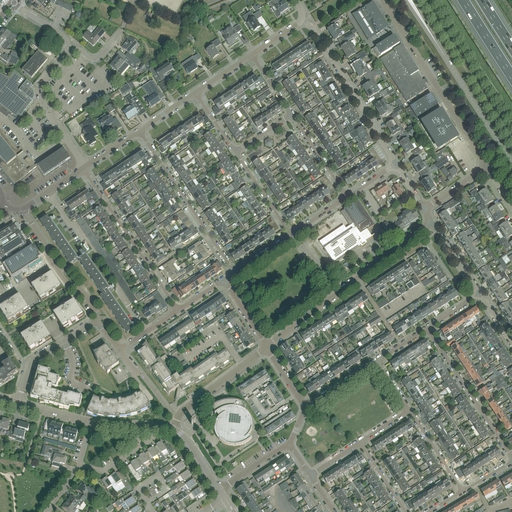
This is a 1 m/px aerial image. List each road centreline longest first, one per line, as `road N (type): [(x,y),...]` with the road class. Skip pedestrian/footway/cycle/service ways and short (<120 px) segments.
road 1 (residential): [(267,347),(431,222)]
road 2 (residential): [(486,167),(381,0)]
road 3 (residential): [(395,165),(301,21)]
road 4 (residential): [(139,131),(235,273)]
road 5 (residential): [(177,310),(84,168)]
road 6 (residential): [(511,458),(426,329)]
road 7 (residential): [(84,168),(39,89),(67,48)]
road 8 (secondary): [(511,159),(437,43)]
road 9 (residential): [(173,428),(184,409),(267,347)]
